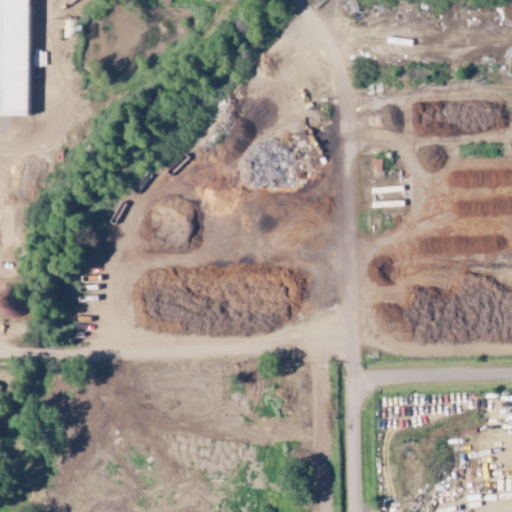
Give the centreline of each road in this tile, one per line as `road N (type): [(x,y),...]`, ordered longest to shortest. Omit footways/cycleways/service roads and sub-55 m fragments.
road 1 (residential): [(357,511),(348,125),(332,54),(299,0)]
road 2 (residential): [(0,353),(354,342)]
road 3 (residential): [(354,378),(511,374)]
